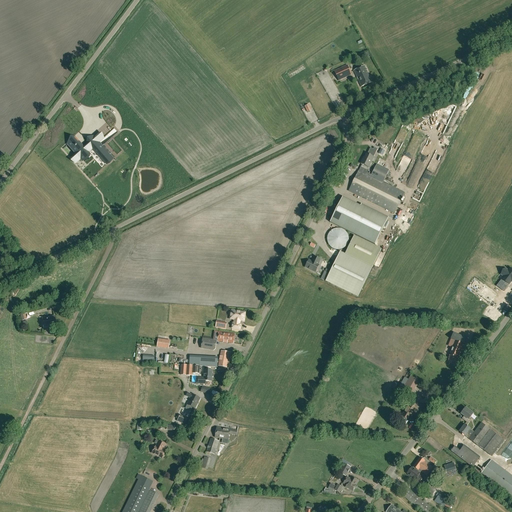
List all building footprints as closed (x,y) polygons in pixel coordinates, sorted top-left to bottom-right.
[(338,81),(351,75),(347,65),(334,71),(338,81)] [(361,87),(372,82),(364,66),(354,71),(361,87)] [(89,153),(87,152),(92,147),(107,164),(112,159),(109,156),(111,154),(104,145),(101,147),(93,137),(87,142),(88,143),(83,147),(79,143),(77,144),(73,139),(68,143),(83,160),(88,156),(87,155),(89,153)] [(362,161),(369,164),(375,155),(368,151),(362,161)] [(413,154),(404,152),(403,155),(405,156),(403,162),(410,164),(413,154)] [(52,159),(53,157),(48,155),(45,162),(49,164),(50,161),(55,163),(57,161),(52,159)] [(359,170),(349,191),(395,213),(405,193),(383,182),(389,170),(377,164),(371,175),(367,173),(366,173),(365,174),(359,170)] [(37,169),(44,174),(47,170),(39,165),(37,169)] [(59,180),(62,178),(55,171),(53,173),(59,180)] [(47,185),(50,188),(57,181),(54,178),(47,185)] [(355,218),(361,206),(342,197),(330,222),(375,245),(382,232),(355,218)] [(327,236),(327,239),(327,242),(328,244),(330,247),(332,249),(335,249),(338,250),(341,249),(343,249),(345,247),(347,244),(348,242),(349,239),(348,236),(347,234),(345,231),(343,230),(341,229),(338,228),(335,229),(332,230),(330,231),(328,234),(327,236)] [(354,235),(345,254),(340,251),(326,281),(358,297),(381,249),(354,235)] [(320,259),(315,256),(312,262),(309,260),(305,267),(316,272),(319,265),(318,265),(320,259)] [(504,277),(498,285),(501,288),(506,282),(509,284),(511,281),(511,280),(511,269),(510,268),(508,271),(505,268),(501,274),(504,277)] [(478,294),(489,302),(495,294),(484,286),(478,294)] [(239,324),(240,320),(244,321),(245,313),(235,311),(236,310),(232,310),(231,310),(230,317),(232,317),(232,319),(234,320),(234,323),(233,323),(232,328),(240,329),(241,324),(239,324)] [(43,328),(56,326),(54,315),(42,317),(43,328)] [(233,343),(235,334),(219,331),(218,341),(217,341),(233,343)] [(467,338),(454,333),(453,333),(448,346),(452,348),(448,360),(456,363),(461,350),(463,344),(464,344),(467,338)] [(218,341),(213,340),(203,338),(201,348),(216,350),(217,341),(218,341)] [(229,364),(231,353),(221,351),(218,366),(226,367),(227,364),(229,364)] [(199,366),(217,367),(218,359),(200,358),(199,366)] [(199,366),(181,365),(181,375),(192,376),(192,373),(199,374),(199,366)] [(212,373),(212,370),(204,370),(204,378),(199,378),(198,383),(205,384),(206,381),(212,381),(212,377),(213,377),(213,376),(214,374),(213,374),(212,373)] [(411,393),(418,381),(411,377),(404,389),(411,393)] [(210,395),(212,390),(203,386),(201,392),(210,395)] [(186,409),(191,411),(192,407),(195,408),(200,398),(192,395),(188,393),(186,396),(190,398),(187,405),(188,405),(186,409)] [(408,421),(417,407),(411,402),(401,416),(408,421)] [(491,456),(503,440),(481,423),(474,432),(470,429),(467,426),(473,418),(471,417),(473,414),(466,408),(461,414),(465,417),(463,420),(467,422),(459,431),(465,436),(465,435),(469,439),(491,456)] [(177,421),(184,425),(187,419),(180,416),(177,421)] [(236,435),(237,431),(217,427),(215,437),(228,440),(229,433),(236,435)] [(215,454),(219,441),(211,438),(206,452),(215,454)] [(162,458),(165,451),(163,450),(166,444),(159,441),(156,440),(154,443),(157,444),(156,446),(152,453),(162,458)] [(451,450),(454,446),(451,444),(452,443),(450,441),(449,443),(445,440),(442,443),(451,450)] [(473,466),(480,456),(463,444),(459,449),(455,445),(452,449),(473,466)] [(427,475),(433,467),(424,461),(420,457),(413,466),(413,467),(412,468),(411,467),(410,470),(409,469),(407,472),(408,472),(407,473),(408,474),(408,475),(411,477),(411,476),(415,479),(414,480),(419,483),(422,478),(419,475),(420,474),(419,474),(421,471),(427,475)] [(511,495),(511,475),(491,460),(482,473),(511,495)] [(444,466),(446,472),(455,469),(454,463),(444,466)] [(350,467),(344,464),(339,473),(345,476),(350,467)] [(122,511),(150,511),(159,495),(149,490),(150,487),(145,484),(147,479),(140,475),(122,511)] [(358,480),(352,477),(350,479),(347,477),(344,483),(347,485),(346,487),(353,491),(356,485),(355,485),(358,480)] [(437,487),(430,482),(425,489),(432,494),(437,487)] [(339,493),(343,487),(337,484),(334,490),(339,493)] [(402,494),(423,511),(434,511),(435,511),(407,488),(406,488),(401,494),(402,494)] [(448,500),(439,494),(434,501),(443,507),(444,506),(448,509),(452,504),(448,501),(448,500)]
